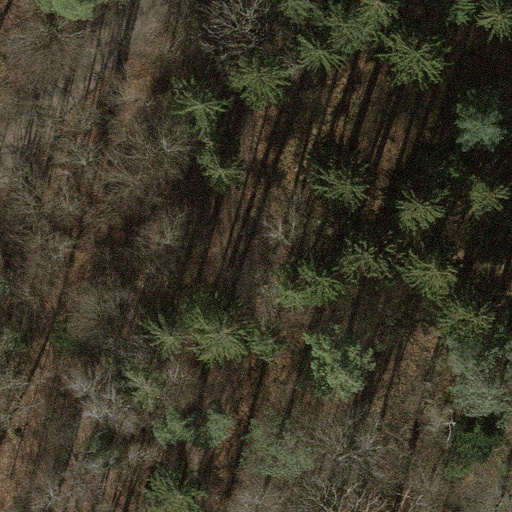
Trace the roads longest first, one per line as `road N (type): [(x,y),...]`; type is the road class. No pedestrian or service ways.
road 1 (track): [(210,511),(212,433),(253,311),(234,218),(246,102),(206,0)]
road 2 (track): [(0,152),(147,0)]
